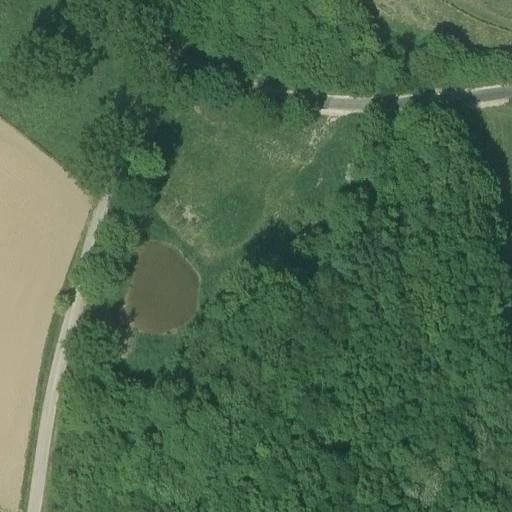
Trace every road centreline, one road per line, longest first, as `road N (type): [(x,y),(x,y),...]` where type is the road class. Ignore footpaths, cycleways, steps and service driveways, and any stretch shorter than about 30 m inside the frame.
road 1 (unclassified): [(32,511),(50,398),(91,239),(173,59)]
road 2 (unclassified): [(173,59),(235,87),(318,103),(511,90)]
